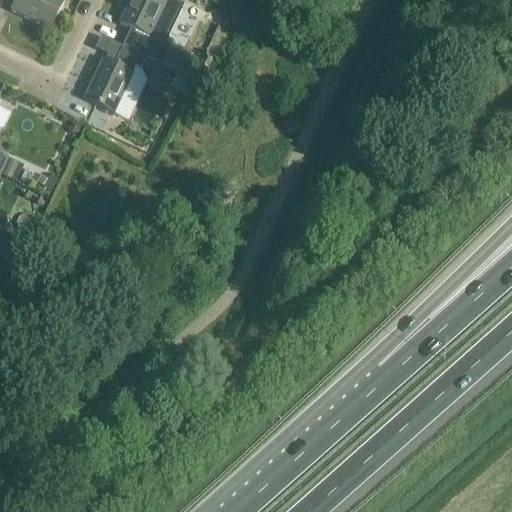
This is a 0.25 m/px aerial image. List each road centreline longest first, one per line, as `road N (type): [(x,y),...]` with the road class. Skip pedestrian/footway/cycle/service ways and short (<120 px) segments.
road 1 (motorway): [(308,511),(511,330)]
road 2 (motorway): [(386,376),(234,511)]
road 3 (motorway): [(511,224),(464,271),(386,376)]
road 4 (motorway): [(511,264),(386,376)]
